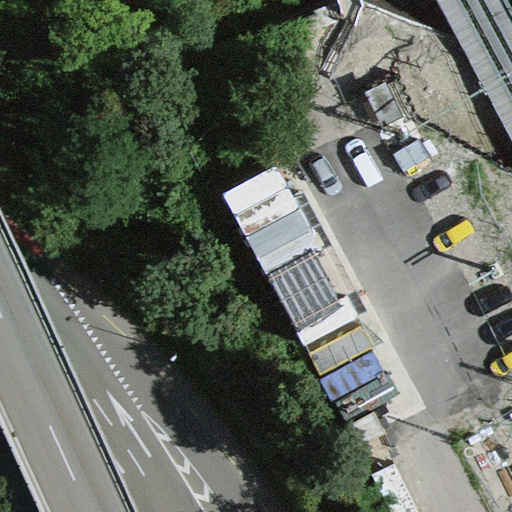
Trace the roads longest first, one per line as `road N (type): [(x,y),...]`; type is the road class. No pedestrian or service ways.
road 1 (primary): [(253,511),(171,410),(115,366),(56,346)]
road 2 (motorway): [(90,511),(0,313)]
road 3 (motorway): [(165,511),(56,346)]
